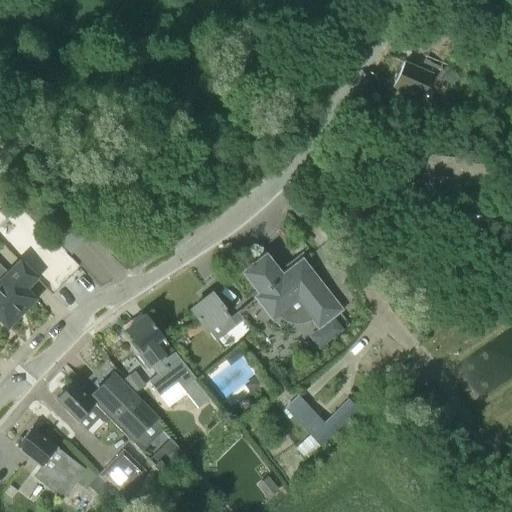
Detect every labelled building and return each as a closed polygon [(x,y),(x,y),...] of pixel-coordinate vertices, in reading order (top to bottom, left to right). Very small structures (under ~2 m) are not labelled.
[(425,58),(436,33),(417,25),(407,50),(425,58)] [(441,78),(444,70),(442,69),(442,68),(429,62),(425,71),(404,62),(393,86),(405,91),(399,105),(423,116),(424,113),(435,118),(440,105),(431,101),(441,79),(441,78)] [(499,116),(491,121),(496,128),(504,123),(499,116)] [(426,223),(489,229),(493,190),(505,191),(507,167),(465,162),(466,157),(466,156),(465,155),(465,154),(464,152),(463,151),(461,151),(459,151),(458,151),(457,152),(456,152),(455,153),(454,154),(454,155),(453,160),(430,157),(427,175),(413,174),(408,213),(427,216),(426,223)] [(58,234),(73,249),(90,233),(75,218),(58,234)] [(237,312),(242,319),(253,333),(280,312),(283,315),(284,316),(287,318),(291,320),(293,320),(295,320),(297,321),(298,321),(302,320),(304,319),(308,318),(309,317),(311,316),(319,326),(340,310),(302,262),(313,254),(304,242),(292,251),(301,262),(282,277),(272,264),(269,267),(265,264),(260,263),(256,265),(253,269),(252,274),(254,279),(251,281),(261,293),(237,312)] [(18,259),(7,271),(0,264),(0,318),(7,326),(34,298),(24,289),(36,277),(18,259)] [(242,319),(237,312),(231,317),(212,293),(191,309),(204,325),(203,325),(216,341),(242,319)] [(196,379),(145,315),(126,330),(142,351),(139,353),(149,366),(150,366),(157,374),(148,381),(168,407),(187,393),(198,408),(209,399),(194,381),(196,379)] [(185,335),(178,340),(184,347),(191,341),(185,335)] [(226,358),(230,364),(240,357),(244,354),(239,348),(226,358)] [(93,394),(145,448),(161,430),(160,429),(163,426),(113,374),(93,394)] [(256,375),(255,376),(244,384),(252,395),(265,385),(256,375)] [(55,398),(87,430),(100,418),(106,423),(110,419),(72,382),(55,398)] [(280,407),(291,417),(308,434),(319,445),(334,429),(326,421),(306,402),(295,391),(280,407)] [(331,415),(340,423),(355,407),(347,399),(331,415)] [(76,462),(57,447),(31,427),(17,446),(42,466),(60,481),(52,491),(62,499),(85,469),(76,462)] [(114,491),(121,498),(146,471),(123,449),(98,475),(112,489),(114,491)] [(158,461),(154,465),(160,471),(164,467),(165,465),(159,459),(158,461)] [(98,475),(88,486),(104,501),(114,491),(112,489),(98,475)] [(265,476),(256,484),(268,498),(278,490),(265,476)]
